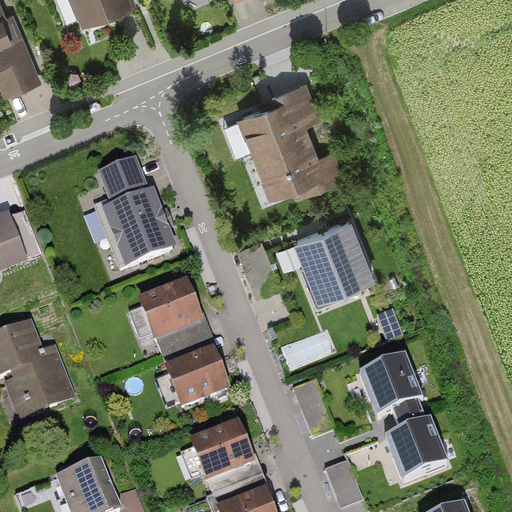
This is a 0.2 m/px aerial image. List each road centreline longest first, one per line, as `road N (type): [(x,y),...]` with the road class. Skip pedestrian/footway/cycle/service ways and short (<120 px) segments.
road 1 (residential): [(155,100),(317,511)]
road 2 (residential): [(382,0),(170,86),(155,100)]
road 3 (residential): [(155,100),(0,161)]
